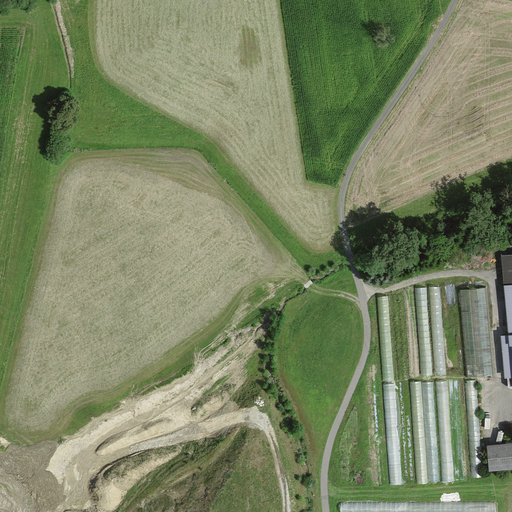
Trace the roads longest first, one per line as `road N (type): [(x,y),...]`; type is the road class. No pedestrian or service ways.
road 1 (track): [(325,511),(327,445),(363,360),(367,323),(344,236),(342,186),(454,0)]
road 2 (track): [(362,291),(484,271),(494,287),(501,389),(511,398)]
